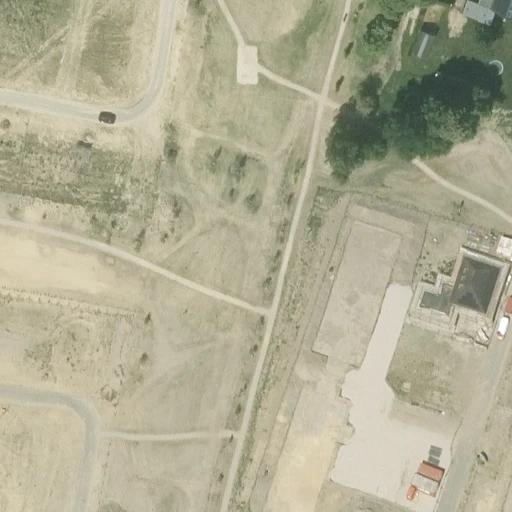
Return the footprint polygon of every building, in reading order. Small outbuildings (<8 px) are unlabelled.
[(114,0),(79,0),(78,8),(90,10),(86,34),(134,42),(138,17),(125,15),(120,14),(122,1),(114,0)] [(495,8),(511,14),(511,0),(491,0),(489,6),(495,8)] [(70,55),(68,69),(109,76),(111,64),(116,65),(129,67),(134,42),(86,34),(82,57),(70,55)] [(0,125),(0,163),(8,165),(12,144),(0,142),(3,126),(0,125)] [(22,145),(17,176),(29,178),(29,179),(47,182),(50,164),(54,165),(56,151),(52,151),(54,139),(36,135),(34,147),(22,145)] [(68,151),(63,183),(87,187),(85,196),(99,198),(100,195),(106,158),(94,156),(96,144),(78,141),(76,153),(68,151)] [(106,158),(100,195),(114,197),(116,184),(117,185),(118,183),(134,185),(133,187),(134,188),(135,186),(141,152),(141,150),(140,149),(140,151),(124,149),(124,147),(123,146),(123,148),(121,157),(107,154),(106,158)] [(16,184),(14,196),(25,198),(27,186),(16,184)] [(355,229),(349,246),(389,259),(395,242),(355,229)] [(419,237),(416,248),(427,252),(431,241),(419,237)] [(389,259),(349,246),(344,263),(384,276),(389,259)] [(384,276),(344,263),(338,280),(378,294),(384,276)] [(452,309),(485,319),(499,276),(464,265),(455,294),(443,291),(439,303),(424,298),(420,312),(448,321),(452,309)] [(400,270),(397,281),(408,284),(412,274),(400,270)] [(378,294),(338,280),(332,298),(373,311),(378,294)] [(397,281),(393,291),(405,295),(408,284),(397,281)] [(373,311),(332,298),(327,315),(367,328),(373,311)] [(389,304),(386,315),(397,319),(401,308),(389,304)] [(367,328),(327,315),(321,332),(362,345),(367,328)] [(386,315),(382,325),(394,329),(397,319),(386,315)] [(38,327),(31,365),(38,367),(37,371),(55,374),(57,360),(69,362),(77,321),(56,317),(54,330),(38,327)] [(77,321),(69,362),(81,364),(79,376),(102,381),(110,338),(89,334),(91,324),(77,321)] [(466,370),(464,369),(469,355),(471,356),(471,354),(464,352),(468,338),(416,322),(412,336),(420,338),(414,355),(466,371),(466,370)] [(362,345),(321,332),(316,349),(356,362),(362,345)] [(378,338),(375,349),(386,353),(390,342),(378,338)] [(375,349),(371,360),(383,363),(386,353),(375,349)] [(304,393),(298,410),(338,423),(344,406),(304,393)] [(298,410),(292,427),(333,440),(338,423),(298,410)] [(353,416),(349,427),(361,430),(364,420),(353,416)] [(292,427),(287,444),(327,457),(333,440),(292,427)] [(349,427),(346,437),(358,441),(361,430),(349,427)] [(14,445),(8,481),(25,484),(27,476),(55,481),(58,461),(62,462),(66,439),(62,439),(63,435),(33,430),(30,448),(14,445)] [(287,444),(281,461),(322,474),(327,457),(287,444)] [(342,450),(338,461),(350,465),(353,454),(342,450)] [(281,461),(276,478),(316,491),(322,474),(281,461)] [(338,461),(335,471),(346,475),(350,465),(338,461)] [(316,491),(276,478),(270,496),(311,509),(316,491)] [(331,484),(327,495),(339,499),(342,488),(331,484)] [(327,495),(324,506),(335,509),(339,499),(327,495)] [(309,511),(311,509),(270,496),(264,511),(309,511)]
